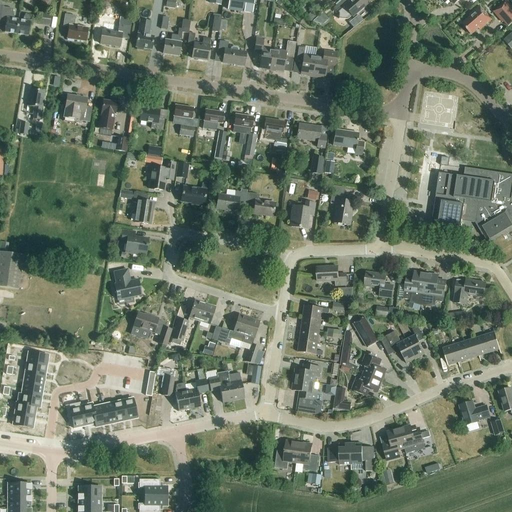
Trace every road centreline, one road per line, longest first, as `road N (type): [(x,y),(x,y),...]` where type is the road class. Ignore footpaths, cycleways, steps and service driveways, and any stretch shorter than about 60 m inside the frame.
road 1 (unclassified): [(401,117),(0,55)]
road 2 (residential): [(281,314),(169,277),(171,240),(176,232),(224,238),(270,247),(289,263)]
road 3 (residential): [(267,413),(308,425),(356,424),(511,366)]
road 4 (residential): [(511,295),(488,264),(378,249)]
road 5 (residential): [(378,249),(401,117)]
road 6 (residential): [(52,456),(177,433)]
